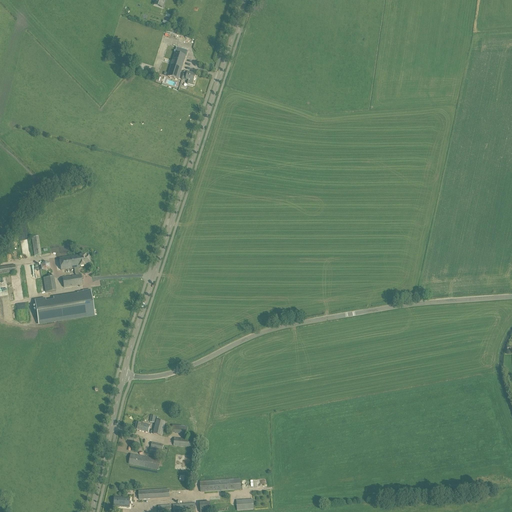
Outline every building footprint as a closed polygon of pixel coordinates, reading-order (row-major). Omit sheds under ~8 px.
[(191,36),(200,0),(189,0),(181,34),(191,36)] [(132,17),(119,13),(111,37),(124,41),(132,17)] [(131,43),(142,45),(148,22),(136,19),(131,43)] [(156,54),(162,27),(153,25),(147,52),(156,54)] [(163,57),(171,58),(172,45),(165,44),(163,57)] [(187,51),(177,48),(167,77),(179,80),(187,51)] [(196,75),(188,72),(188,73),(184,72),(182,80),(188,82),(187,84),(193,86),(196,75)] [(41,255),(38,236),(31,237),(34,256),(41,255)] [(80,267),(90,266),(88,254),(78,256),(78,255),(59,258),(61,270),(74,268),(78,268),(80,268),(80,267)] [(0,274),(16,272),(15,265),(0,266),(0,274)] [(78,268),(74,268),(75,275),(76,275),(76,276),(62,278),(64,288),(83,285),(81,275),(79,275),(78,268)] [(0,299),(1,305),(8,304),(3,279),(0,279),(0,299)] [(45,299),(35,300),(38,324),(87,317),(94,316),(90,291),(83,292),(78,292),(78,293),(53,297),(53,300),(46,301),(45,299)] [(141,418),(139,423),(148,425),(149,420),(150,421),(151,418),(153,419),(155,412),(145,409),(144,412),(141,411),(139,418),(141,418)] [(152,432),(161,434),(164,420),(155,418),(152,432)] [(185,432),(185,424),(172,424),(172,431),(185,432)] [(195,452),(197,442),(178,438),(175,448),(195,452)] [(161,444),(150,442),(148,450),(159,452),(161,444)] [(159,470),(160,461),(131,455),(129,464),(159,470)] [(242,490),(241,479),(200,482),(201,493),(242,490)] [(139,500),(170,498),(169,489),(138,491),(139,500)] [(131,498),(115,497),(114,507),(130,508),(131,498)] [(236,501),(237,511),(254,510),(253,499),(236,501)] [(200,503),(200,511),(211,511),(210,502),(200,503)]
